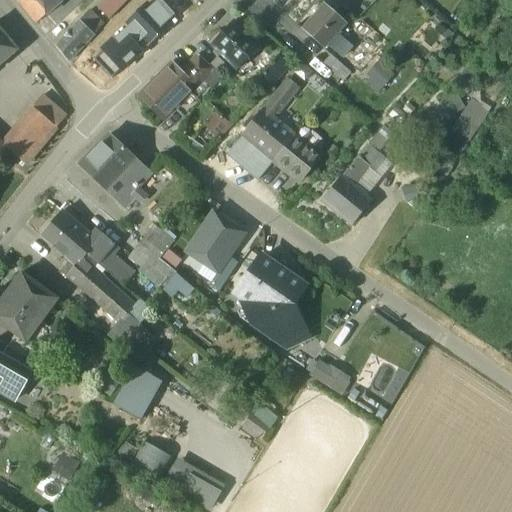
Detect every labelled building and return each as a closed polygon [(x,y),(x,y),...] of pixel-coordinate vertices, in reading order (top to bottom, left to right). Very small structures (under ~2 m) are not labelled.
[(17,0),(36,23),(46,14),(62,0),(17,0)] [(165,26),(176,16),(161,0),(157,0),(148,8),(146,5),(127,22),(130,25),(93,60),(109,77),(111,79),(141,51),(137,46),(143,40),(148,45),(167,28),(165,26)] [(107,0),(99,9),(109,20),(128,0),(107,0)] [(161,0),(176,16),(192,2),(189,0),(161,0)] [(302,30),(324,50),(347,24),(324,5),(302,30)] [(79,22),(93,36),(103,26),(89,12),(79,22)] [(55,47),(68,62),(93,36),(79,22),(55,47)] [(239,69),(242,72),(247,67),(244,63),(260,46),(234,22),(211,47),(236,71),(239,69)] [(0,30),(0,64),(17,51),(0,30)] [(355,67),(369,55),(362,47),(348,59),(355,67)] [(348,71),(330,55),(322,64),(343,83),(351,74),(348,71)] [(221,80),(223,82),(233,72),(217,58),(208,67),(213,72),(221,80)] [(263,75),(273,85),(289,68),(279,58),(263,75)] [(208,67),(203,63),(199,59),(182,77),(185,80),(194,89),(195,90),(213,72),(208,67)] [(109,77),(93,60),(81,72),(100,86),(109,77)] [(141,95),(155,110),(185,80),(182,77),(171,66),(141,95)] [(263,110),(274,119),(309,78),(297,68),(263,110)] [(194,89),(185,80),(155,110),(164,118),(194,89)] [(41,96),(32,107),(56,128),(65,117),(41,96)] [(472,99),(450,137),(467,147),(489,108),(472,99)] [(25,165),(56,128),(32,107),(0,144),(6,149),(25,165)] [(242,136),(273,162),(294,135),(274,119),(263,110),(242,136)] [(204,125),(219,140),(232,126),(217,111),(204,125)] [(368,147),(377,154),(377,153),(392,134),(384,127),(368,147)] [(79,167),(124,209),(134,198),(140,203),(145,197),(136,189),(150,174),(116,141),(109,135),(79,167)] [(294,135),(273,162),(298,183),(320,156),(294,135)] [(225,156),(257,182),(273,162),(242,136),(225,156)] [(368,168),(374,173),(385,159),(377,153),(377,154),(368,147),(358,158),(369,167),(368,168)] [(343,177),(353,186),(368,168),(369,167),(358,158),(343,177)] [(322,203),(350,225),(370,201),(353,186),(343,177),(322,203)] [(86,255),(97,264),(112,246),(97,233),(92,239),(61,212),(50,224),(86,255)] [(213,213),(186,252),(217,273),(228,257),(244,234),(213,213)] [(82,260),(86,255),(50,224),(40,236),(75,267),(82,260)] [(154,226),(139,244),(159,260),(173,242),(154,226)] [(176,274),(159,260),(139,244),(127,258),(164,289),(176,274)] [(117,251),(112,246),(97,264),(99,266),(121,284),(131,273),(112,257),(117,251)] [(82,260),(95,271),(99,266),(97,264),(86,255),(82,260)] [(217,273),(209,286),(218,292),(238,263),(228,257),(217,273)] [(255,324),(277,339),(301,328),(290,306),(303,287),(260,258),(235,294),(243,300),(255,324)] [(66,276),(119,323),(127,314),(134,306),(95,271),(82,260),(75,267),(66,276)] [(176,274),(164,289),(174,297),(179,291),(187,298),(194,290),(176,274)] [(0,322),(16,334),(25,342),(40,321),(56,300),(21,275),(0,304),(0,322)] [(139,300),(134,306),(127,314),(139,324),(152,311),(139,300)] [(127,314),(119,323),(106,337),(126,355),(135,345),(147,331),(139,324),(127,314)] [(16,334),(7,347),(29,359),(44,368),(49,361),(44,356),(60,335),(40,321),(25,342),(16,334)] [(301,328),(277,339),(287,347),(306,339),(301,328)] [(154,337),(147,331),(135,345),(142,351),(154,337)] [(22,370),(29,359),(7,347),(1,357),(22,370)] [(0,391),(16,401),(31,375),(22,370),(1,357),(0,357),(0,391)] [(309,377),(340,396),(351,379),(320,359),(309,377)] [(162,382),(135,367),(113,405),(141,421),(162,382)] [(122,382),(107,371),(95,387),(110,399),(122,382)] [(236,391),(225,382),(211,401),(222,410),(236,391)] [(249,394),(239,404),(251,415),(269,430),(278,419),(249,394)] [(259,441),(269,430),(251,415),(242,426),(259,441)] [(138,450),(130,462),(159,479),(171,458),(142,442),(138,450)] [(138,450),(125,443),(118,455),(130,462),(138,450)] [(164,482),(183,493),(191,479),(217,494),(222,484),(177,459),(164,482)] [(183,493),(209,508),(217,494),(191,479),(183,493)]
